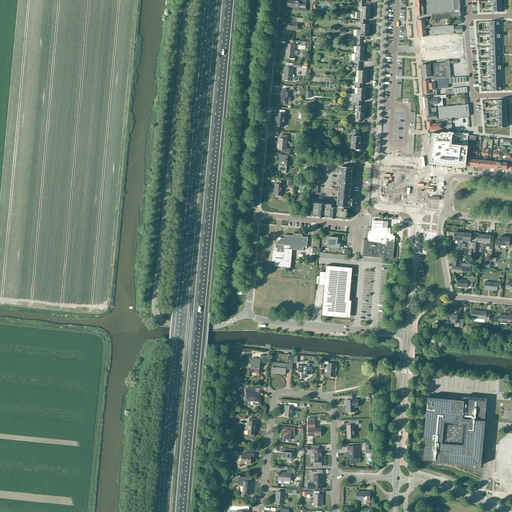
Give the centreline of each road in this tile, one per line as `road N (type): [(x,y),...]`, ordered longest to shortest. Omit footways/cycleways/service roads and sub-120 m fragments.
road 1 (motorway): [(179,511),(226,0)]
road 2 (motorway): [(211,0),(166,501)]
road 3 (unclassified): [(245,312),(210,327),(164,322),(155,311),(188,0)]
road 4 (track): [(136,0),(111,306)]
road 5 (residential): [(336,478),(329,399),(279,393),(261,511)]
road 6 (residential): [(256,215),(276,0)]
road 7 (unclassified): [(407,334),(258,320),(245,312)]
road 8 (tertiary): [(395,479),(407,334)]
road 9 (residential): [(379,133),(368,132),(376,0)]
road 10 (residential): [(444,215),(438,231),(449,293),(511,303)]
road 11 (tertiary): [(379,133),(385,0)]
road 12 (tertiary): [(407,334),(418,214)]
